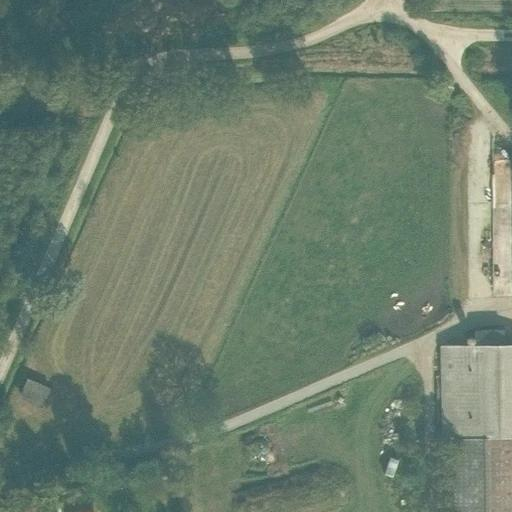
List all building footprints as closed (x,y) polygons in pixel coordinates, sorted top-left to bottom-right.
[(480,258),(478,293),(494,294),(495,259),(480,258)] [(53,345),(56,322),(38,320),(35,342),(53,345)] [(439,511),(511,511),(511,349),(503,350),(503,334),(473,334),(473,349),(435,350),(439,511)] [(3,396),(27,407),(36,387),(13,376),(3,396)] [(145,473),(131,475),(132,487),(146,485),(145,473)]
